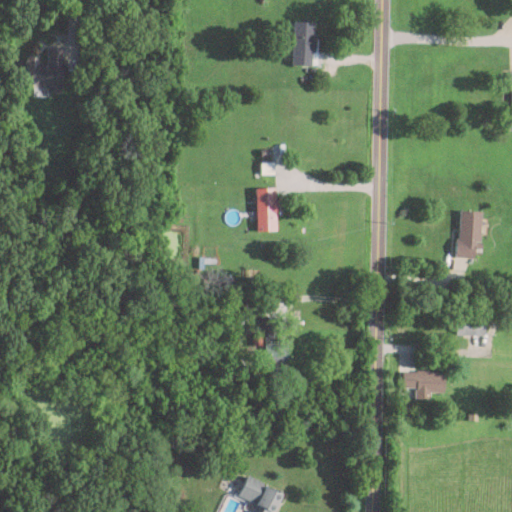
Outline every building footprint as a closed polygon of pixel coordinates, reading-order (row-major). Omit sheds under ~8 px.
[(292,65),(314,65),(314,19),(292,19),(292,65)] [(63,46),(47,46),(47,62),(38,62),(38,56),(26,56),(27,85),(47,85),(47,93),(63,93),(63,46)] [(256,227),(275,227),(275,185),(256,185),(256,227)] [(457,255),(480,256),(482,208),(459,207),(457,255)] [(453,312),(453,333),(486,333),(486,312),(453,312)] [(288,360),(288,334),(263,335),(264,360),(288,360)] [(445,368),(402,368),(402,387),(445,387),(445,368)] [(273,511),(282,489),(245,474),(237,494),(254,501),(249,511),(266,511),(267,510),(273,511)]
